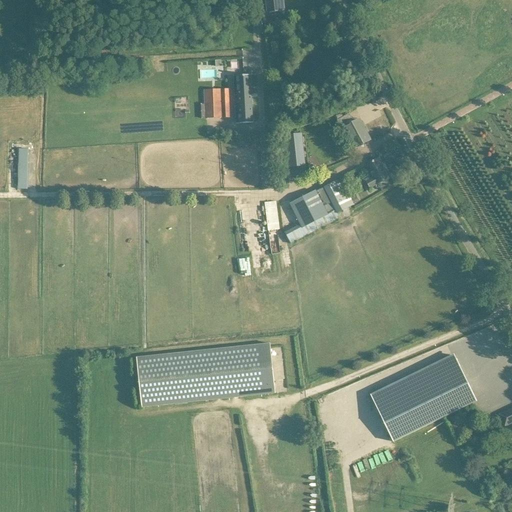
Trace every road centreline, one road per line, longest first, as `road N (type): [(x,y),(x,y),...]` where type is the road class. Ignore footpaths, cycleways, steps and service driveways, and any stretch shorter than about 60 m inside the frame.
road 1 (unclassified): [(511,313),(339,0)]
road 2 (unknown): [(307,392),(506,303)]
road 3 (unclassified): [(264,128),(248,0)]
